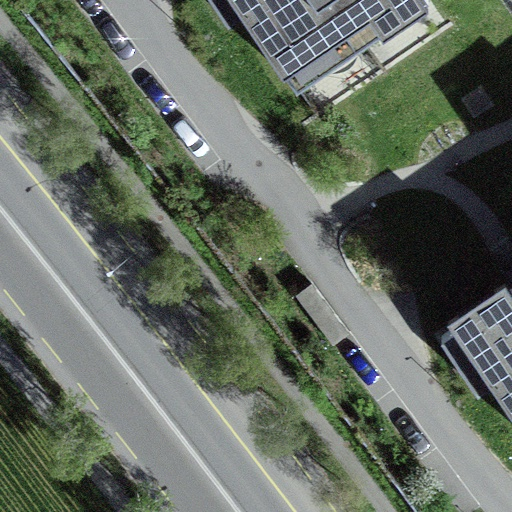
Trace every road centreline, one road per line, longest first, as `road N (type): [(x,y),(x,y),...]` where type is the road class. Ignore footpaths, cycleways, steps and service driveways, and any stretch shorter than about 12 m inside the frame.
road 1 (residential): [(122,0),(511,504)]
road 2 (secondary): [(0,175),(265,511)]
